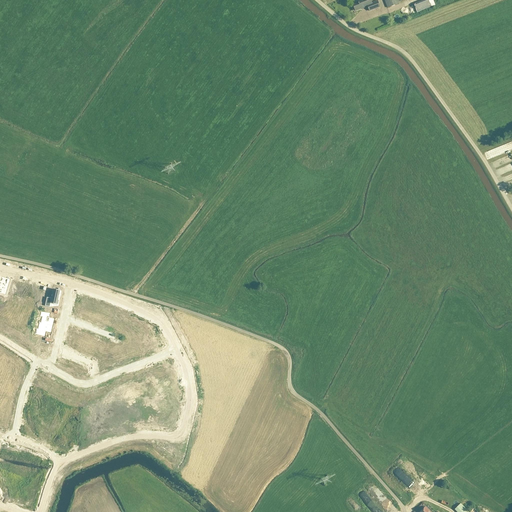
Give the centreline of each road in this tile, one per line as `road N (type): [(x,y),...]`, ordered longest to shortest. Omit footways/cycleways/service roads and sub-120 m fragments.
road 1 (unclassified): [(405,511),(289,389),(286,353),(274,343),(0,255)]
road 2 (unclassified): [(511,205),(407,58),(360,36),(316,0)]
road 3 (residential): [(174,349),(190,399),(182,432),(124,439),(59,461)]
road 4 (residential): [(47,366),(91,383),(174,349)]
road 5 (residential): [(69,283),(160,321),(174,349)]
